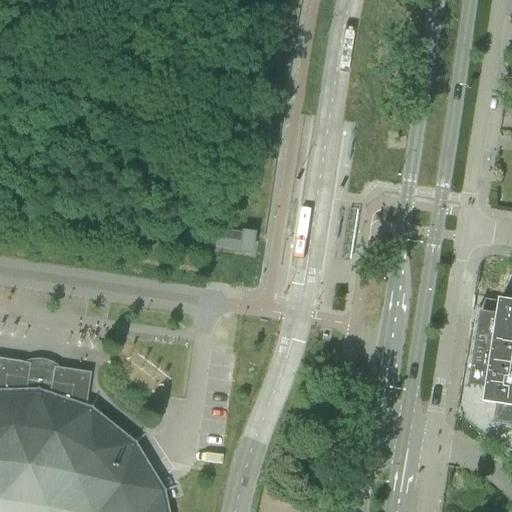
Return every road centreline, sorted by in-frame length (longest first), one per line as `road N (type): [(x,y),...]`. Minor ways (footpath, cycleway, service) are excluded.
road 1 (secondary): [(409,421),(468,0)]
road 2 (secondary): [(436,0),(373,417)]
road 3 (residential): [(465,230),(499,0)]
road 4 (unclassified): [(206,304),(0,272)]
road 5 (residential): [(436,430),(465,230)]
